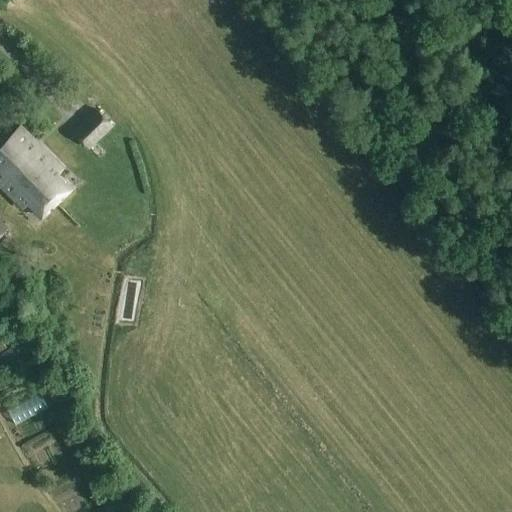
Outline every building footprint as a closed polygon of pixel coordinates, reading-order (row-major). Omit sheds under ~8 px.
[(97,110),(74,132),(89,148),(112,125),(97,110)] [(0,169),(13,157),(32,138),(21,126),(8,139),(0,130),(0,169)] [(13,157),(57,203),(72,189),(58,175),(63,170),(32,138),(13,157)] [(43,217),(57,203),(13,157),(0,169),(0,184),(23,208),(29,203),(43,217)] [(68,477),(48,487),(59,508),(79,498),(68,477)]
